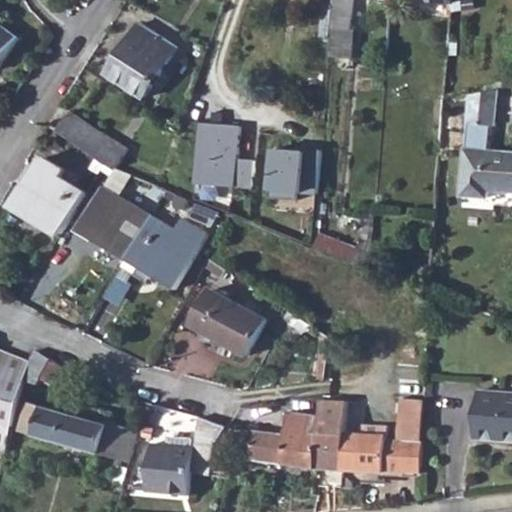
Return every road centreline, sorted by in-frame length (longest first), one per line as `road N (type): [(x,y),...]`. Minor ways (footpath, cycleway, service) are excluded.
road 1 (residential): [(0,317),(129,379),(227,400)]
road 2 (residential): [(0,164),(76,45)]
